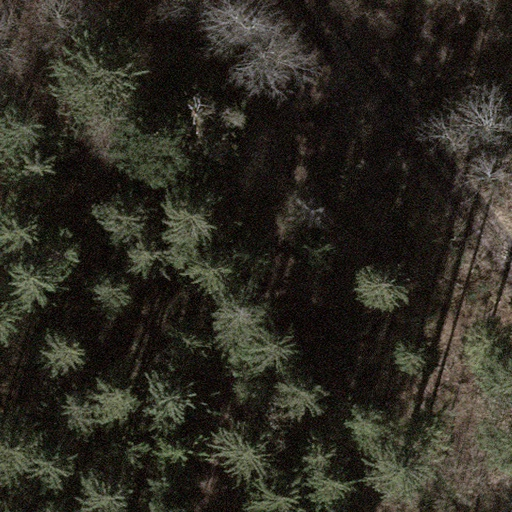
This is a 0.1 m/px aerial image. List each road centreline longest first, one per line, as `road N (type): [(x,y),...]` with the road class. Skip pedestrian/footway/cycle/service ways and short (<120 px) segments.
road 1 (track): [(269,0),(178,386),(176,511)]
road 2 (track): [(299,0),(511,310)]
